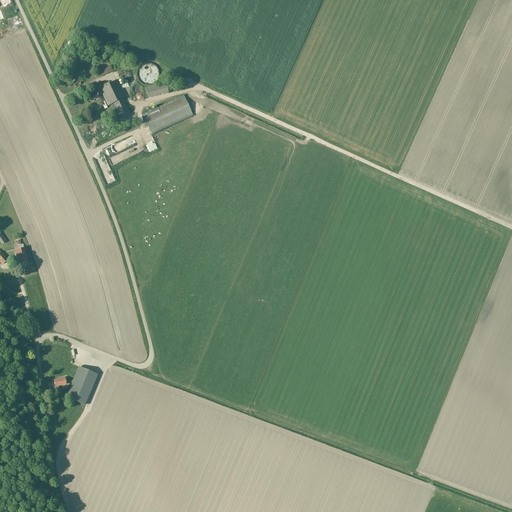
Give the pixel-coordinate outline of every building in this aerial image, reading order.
[(112,71),(106,58),(92,65),(98,78),(112,71)] [(140,64),(143,78),(149,77),(150,79),(156,78),(156,75),(160,74),(159,68),(157,68),(156,64),(154,64),(153,62),(140,64)] [(125,98),(117,80),(99,88),(100,90),(96,92),(96,91),(88,95),(91,102),(99,98),(98,96),(102,95),(107,106),(113,104),(120,119),(130,114),(123,99),(125,98)] [(168,93),(166,83),(145,88),(147,98),(168,93)] [(151,134),(192,115),(183,96),(142,115),(151,134)] [(131,110),(138,108),(136,101),(129,103),(131,110)] [(107,146),(113,163),(139,154),(137,149),(139,149),(136,142),(123,147),(123,146),(127,144),(126,143),(133,141),(131,136),(128,138),(128,139),(107,146)] [(27,262),(24,248),(16,250),(20,264),(27,262)] [(79,367),(96,372),(98,366),(81,361),(79,367)] [(85,404),(97,375),(78,368),(67,397),(85,404)] [(66,384),(64,378),(54,380),(55,386),(54,386),(55,390),(59,390),(58,386),(66,384)]
